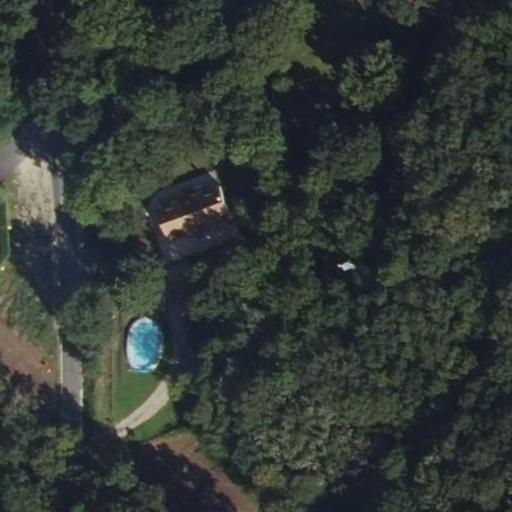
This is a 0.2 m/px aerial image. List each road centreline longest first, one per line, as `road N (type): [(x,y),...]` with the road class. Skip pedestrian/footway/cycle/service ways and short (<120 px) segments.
road 1 (tertiary): [(51,0),(68,284),(68,511)]
road 2 (unknown): [(320,266),(229,0)]
